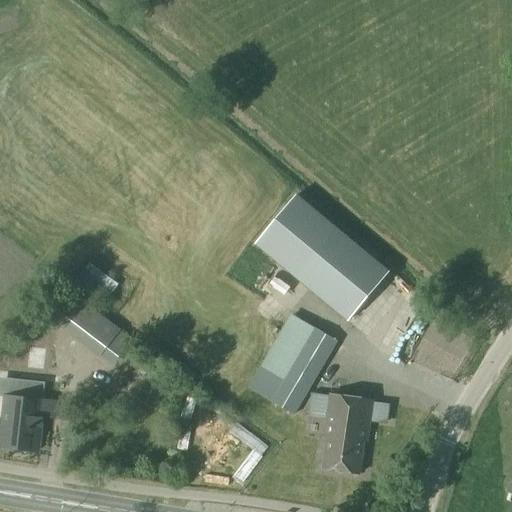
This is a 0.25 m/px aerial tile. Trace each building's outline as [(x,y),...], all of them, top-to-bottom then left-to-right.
[(304,209),(263,258),(343,326),(385,277),(304,209)] [(115,283),(99,270),(89,264),(74,284),(83,291),(99,304),(102,307),(119,285),(115,283)] [(119,331),(76,299),(56,326),(98,359),(119,331)] [(291,417),(300,401),(335,343),(315,330),(280,389),(271,406),(291,417)] [(8,383),(6,399),(0,444),(0,447),(37,452),(41,416),(54,418),(55,405),(43,403),(45,387),(8,383)] [(329,396),(324,436),(327,437),(322,470),(359,475),(364,442),(367,442),(372,402),(329,396)] [(251,470),(275,438),(244,414),(236,424),(259,441),(242,464),(251,470)] [(241,477),(242,464),(210,463),(209,476),(241,477)]
